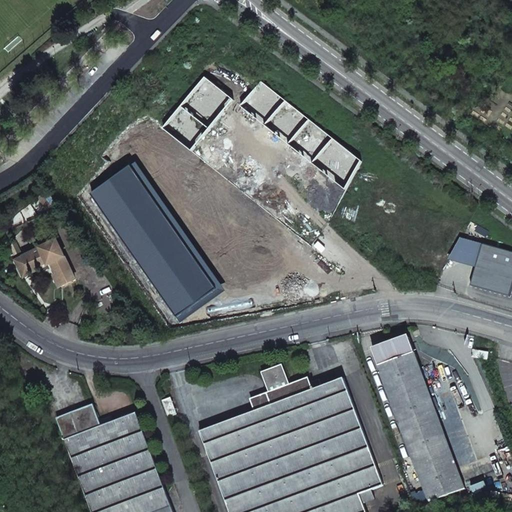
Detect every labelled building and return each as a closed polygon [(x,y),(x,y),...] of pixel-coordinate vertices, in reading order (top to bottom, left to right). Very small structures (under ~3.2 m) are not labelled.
[(64,215),(54,204),(46,211),(57,222),(64,215)] [(54,240),(20,256),(29,274),(37,270),(36,267),(45,263),(48,262),(50,264),(54,274),(59,285),(60,285),(72,279),(54,240)] [(472,243),(462,240),(451,261),(476,268),(482,245),(472,243)] [(511,253),(482,245),(476,268),(471,286),(510,297),(511,288),(511,253)] [(59,285),(54,274),(51,276),(56,287),(59,285)] [(410,339),(410,338),(407,339),(373,351),(428,502),(466,488),(410,339)] [(472,357),(487,360),(489,352),(473,350),(472,357)] [(384,486),(344,378),(321,387),(318,380),(311,382),(309,378),(291,385),(283,365),(262,373),(269,392),(250,399),(255,411),(200,432),(229,511),(366,511),(360,495),(384,486)] [(176,413),(171,398),(162,401),(168,417),(176,413)] [(174,511),(138,413),(102,426),(94,404),(56,419),(91,511),(174,511)]
